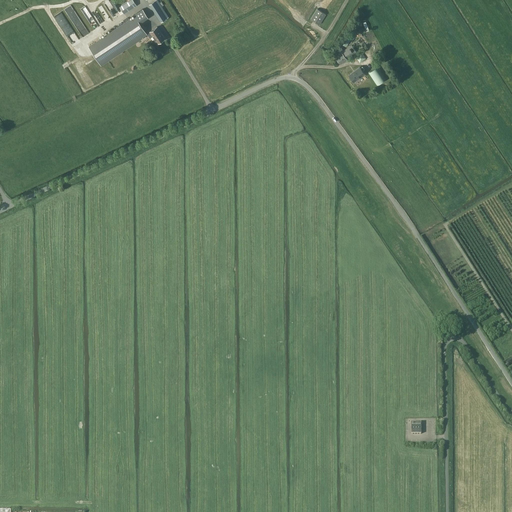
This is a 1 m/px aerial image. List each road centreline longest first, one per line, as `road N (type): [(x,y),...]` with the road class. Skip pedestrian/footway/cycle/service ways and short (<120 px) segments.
road 1 (unclassified): [(511,381),(309,89),(292,78)]
road 2 (unclassified): [(0,211),(292,78)]
road 3 (unclassified): [(446,511),(449,340),(462,342),(511,411)]
